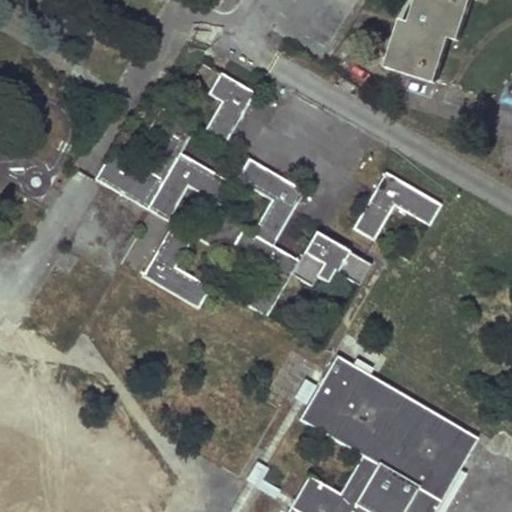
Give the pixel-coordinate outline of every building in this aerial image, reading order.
[(511,0),(415,0),(406,26),(397,23),(381,68),(431,86),(447,39),(457,42),(471,0),(481,0),(484,1),(484,0),(511,0)] [(218,76),(207,98),(219,104),(202,139),(225,151),(254,93),(218,76)] [(95,183),(147,211),(178,154),(202,167),(209,155),(172,134),(149,177),(110,156),(95,183)] [(178,156),(147,213),(167,225),(187,189),(216,204),(228,183),(178,156)] [(273,249),(304,192),(248,162),(236,184),(270,202),(251,238),(241,232),(224,264),(254,281),(241,305),(267,319),(293,273),(346,301),(342,309),(345,311),(369,267),(314,237),(300,263),(273,249)] [(376,244),(391,210),(430,228),(441,204),(380,177),(355,234),(376,244)] [(168,233),(140,278),(196,312),(209,293),(168,268),(184,243),(168,233)] [(437,511),(475,432),(331,363),(300,428),(360,457),(341,496),(303,478),(286,511),(437,511)] [(0,401),(0,511),(103,511),(127,467),(0,401)]
